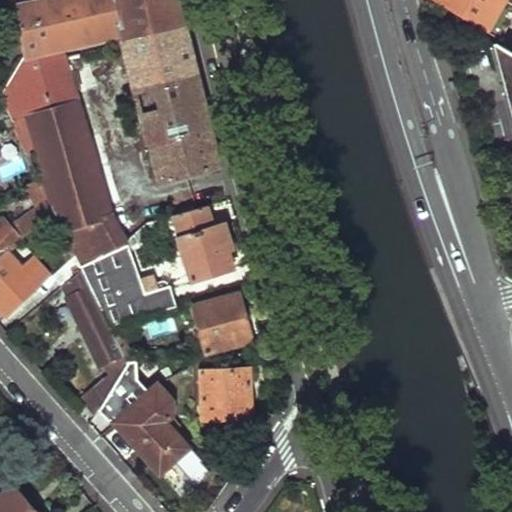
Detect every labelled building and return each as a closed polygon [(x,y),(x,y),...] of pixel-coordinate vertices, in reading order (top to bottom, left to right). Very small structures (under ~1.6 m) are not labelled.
[(123,36),(114,0),(29,0),(14,3),(21,57),(66,48),(123,36)] [(181,23),(175,0),(114,0),(123,36),(181,23)] [(511,0),(438,0),(504,39),(511,24),(511,0)] [(218,167),(181,23),(123,36),(152,155),(156,153),(163,181),(218,167)] [(511,52),(499,45),(511,97),(511,52)] [(85,71),(81,58),(69,61),(66,48),(21,57),(0,86),(0,102),(22,147),(34,143),(47,199),(76,257),(80,267),(116,249),(122,244),(73,74),(85,71)] [(213,229),(205,207),(174,216),(181,240),(180,241),(191,280),(233,268),(221,226),(213,229)] [(18,243),(0,220),(0,258),(8,252),(18,243)] [(138,247),(134,233),(122,244),(116,249),(80,267),(82,271),(108,325),(173,306),(166,283),(162,280),(157,279),(152,284),(153,289),(140,293),(128,250),(138,247)] [(20,268),(8,252),(0,258),(0,306),(6,313),(48,279),(31,259),(20,268)] [(80,267),(76,257),(54,275),(62,288),(82,271),(80,267)] [(108,325),(82,271),(62,288),(67,298),(64,300),(93,363),(99,359),(104,372),(77,397),(93,416),(95,412),(113,386),(128,364),(108,325)] [(239,301),(237,294),(194,307),(207,352),(251,340),(239,301)] [(245,299),(239,301),(251,340),(260,337),(253,311),(248,312),(245,299)] [(149,338),(176,332),(173,318),(146,324),(149,338)] [(232,363),(232,368),(249,368),(249,381),(253,381),(252,363),(232,363)] [(232,368),(199,369),(201,420),(251,418),(249,381),(249,368),(232,368)] [(135,401),(113,386),(95,412),(116,424),(160,471),(187,446),(165,422),(172,415),(170,399),(156,384),(135,401)] [(14,413),(0,397),(0,416),(4,421),(14,413)] [(169,481),(197,456),(187,446),(160,471),(169,481)] [(35,511),(13,487),(0,498),(0,511),(35,511)]
